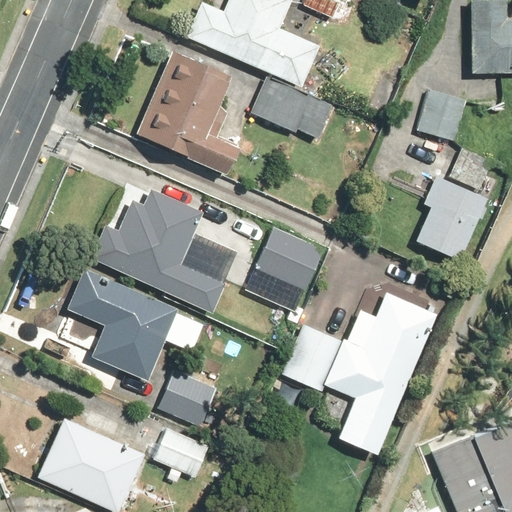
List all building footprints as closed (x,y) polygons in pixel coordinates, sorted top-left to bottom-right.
[(204,0),(200,0),(187,33),(302,82),(320,41),(280,24),(290,0),(228,0),(225,9),(204,0)] [(505,0),(473,0),(471,69),(511,69),(511,14),(505,15),(505,0)] [(234,70),(173,45),(138,131),(232,170),(244,141),(210,128),(234,70)] [(333,102),(266,74),(250,111),(317,140),(333,102)] [(464,98),(426,89),(416,135),(454,144),(464,98)] [(461,255),(486,196),(436,174),(424,202),(431,205),(417,237),(461,255)] [(104,223),(90,255),(214,309),(226,282),(181,262),(204,209),(151,186),(144,201),(132,196),(118,229),(104,223)] [(322,247),(274,225),(254,268),(303,290),(322,247)] [(176,305),(85,266),(68,306),(103,322),(90,353),(146,377),(176,305)] [(377,451),(436,310),(386,290),(376,314),(359,306),(347,336),(342,334),(322,381),(355,395),(338,435),(377,451)] [(215,389),(174,369),(157,406),(198,426),(215,389)] [(64,414),(37,473),(118,509),(145,450),(64,414)] [(511,511),(511,423),(431,456),(452,511),(511,511)] [(209,445),(165,425),(151,457),(194,476),(209,445)]
